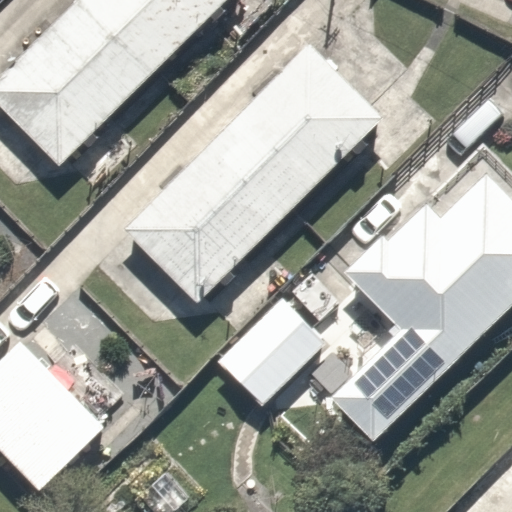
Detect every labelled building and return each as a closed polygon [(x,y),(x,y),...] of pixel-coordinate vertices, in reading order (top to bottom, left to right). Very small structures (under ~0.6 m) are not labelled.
[(87,0),(0,84),(0,96),(71,167),(171,67),(105,0),(87,0)] [(105,0),(171,67),(239,0),(105,0)] [(393,121),(322,46),(232,133),(306,206),(393,121)] [(232,133),(135,231),(209,303),(306,206),(232,133)] [(384,444),(511,319),(511,182),(500,171),(453,216),(439,203),(397,243),(391,237),(354,274),(409,330),(339,398),(384,444)] [(273,296),(210,357),(255,405),(319,344),(273,296)] [(120,433),(32,340),(0,370),(0,439),(53,496),(120,433)]
